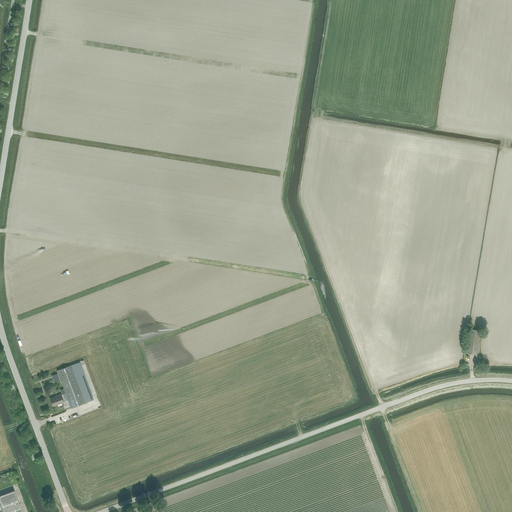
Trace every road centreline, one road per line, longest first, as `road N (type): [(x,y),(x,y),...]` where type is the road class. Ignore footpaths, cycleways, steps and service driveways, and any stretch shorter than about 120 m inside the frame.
road 1 (unclassified): [(100,511),(415,395),(463,382),(511,381)]
road 2 (unclassified): [(67,511),(0,322)]
road 3 (unclassified): [(0,184),(29,0)]
